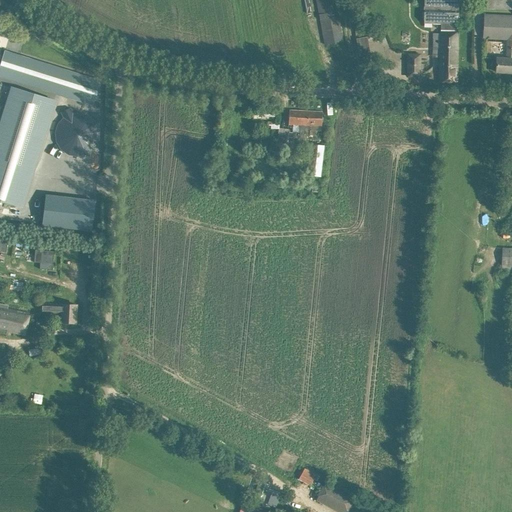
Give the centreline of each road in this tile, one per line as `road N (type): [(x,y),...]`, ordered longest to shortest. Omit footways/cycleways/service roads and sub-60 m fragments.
road 1 (unclassified): [(89,511),(111,314),(118,67)]
road 2 (unclassified): [(511,100),(208,87),(118,67)]
road 3 (unknown): [(103,389),(289,487)]
road 4 (unclassified): [(118,67),(0,1)]
